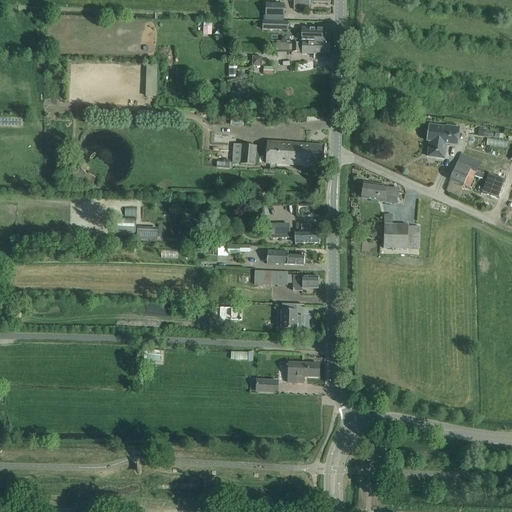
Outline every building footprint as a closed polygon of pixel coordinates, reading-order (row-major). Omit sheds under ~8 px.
[(294,0),(295,10),(310,10),(310,2),(330,3),(330,0),(294,0)] [(285,6),(266,5),(266,16),(284,17),(285,6)] [(262,21),(262,29),(288,30),(288,22),(262,21)] [(203,22),(203,32),(211,32),(211,22),(203,22)] [(315,42),(330,42),(330,32),(321,32),(321,29),(302,28),(302,38),(315,38),(315,42)] [(218,30),(214,35),(220,40),(224,35),(218,30)] [(330,42),(315,42),(315,46),(302,46),(302,54),(316,54),(316,53),(330,54),(330,42)] [(252,57),(252,67),(261,67),(262,57),(252,57)] [(446,128),(438,126),(429,125),(427,136),(431,136),(428,157),(444,159),(446,144),(457,146),(460,128),(446,126),(446,128)] [(479,130),(478,137),(486,138),(487,131),(479,130)] [(269,142),(267,163),(303,166),(314,166),(323,167),(324,167),(325,146),(306,144),(269,142)] [(235,145),(233,164),(256,165),(257,146),(235,145)] [(465,154),(462,163),(477,168),(480,160),(465,154)] [(469,188),(473,179),(476,173),(456,165),(450,180),(469,188)] [(482,193),(498,198),(505,179),(489,174),(482,193)] [(397,204),(397,199),(399,189),(386,187),(386,186),(364,183),(362,199),(397,204)] [(384,215),(383,249),(393,249),(408,249),(419,250),(419,227),(408,226),(408,225),(394,225),(394,215),(384,215)] [(139,231),(138,223),(130,224),(130,232),(139,231)] [(289,225),(268,225),(268,234),(270,234),(271,239),(289,239),(295,239),(295,232),(295,231),(289,231),(289,225)] [(295,232),(295,239),(295,243),(302,243),(302,244),(309,244),(319,244),(319,231),(310,231),(310,225),(302,226),(302,232),(295,232)] [(139,232),(139,241),(159,242),(159,232),(139,232)] [(228,253),(228,255),(240,255),(240,253),(250,254),(250,247),(240,247),(228,247),(228,253)] [(268,251),(267,264),(294,266),(304,266),(304,255),(288,254),(288,252),(278,252),(268,251)] [(293,284),(293,291),(302,291),(303,289),(318,289),(319,277),(303,277),(303,276),(293,276),(288,275),(288,272),(264,271),(263,285),(287,286),(287,283),(293,284)] [(201,291),(201,299),(215,299),(215,291),(201,291)] [(297,306),(304,306),(304,305),(282,305),(282,311),(278,311),(277,311),(277,324),(278,323),(281,323),(281,330),(296,330),(296,334),(301,334),(301,335),(302,320),(301,320),(301,321),(297,321),(297,311),(297,306)] [(231,359),(248,360),(248,361),(253,362),(253,354),(249,354),(231,353),(231,359)] [(319,365),(289,363),(288,383),(303,384),(304,377),(319,378),(319,365)] [(278,393),(278,382),(257,381),(256,392),(278,393)]
